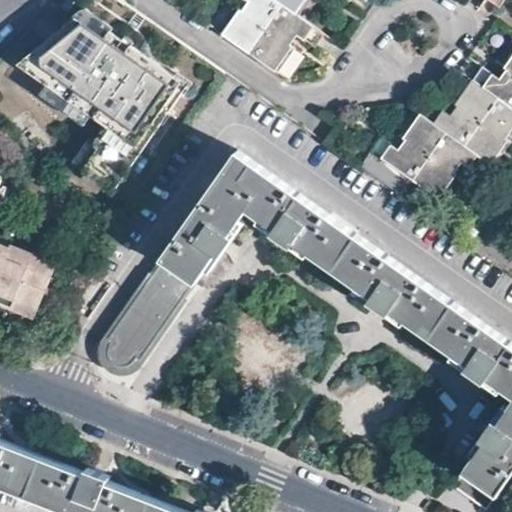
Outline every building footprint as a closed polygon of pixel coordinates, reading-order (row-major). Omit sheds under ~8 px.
[(82,0),(54,40),(21,69),(42,86),(105,135),(82,171),(115,194),(184,88),(152,67),(144,32),(90,0),(82,0)] [(247,13),(230,1),(213,24),(240,44),(268,65),(281,47),(285,41),(282,37),(288,29),(307,41),(317,27),(292,9),(298,0),(502,0),(508,4),(511,0),(511,68),(511,69),(511,78),(507,84),(487,70),(478,82),(476,80),(461,102),(466,106),(457,117),(437,103),(428,114),(412,104),(396,127),(401,131),(393,141),(374,128),(363,142),(375,150),(362,169),(403,197),(416,180),(442,198),(456,179),(461,173),(459,172),(475,149),(490,159),(507,136),(502,131),(509,122),(511,124),(511,0),(250,0),(255,3),(247,13)] [(137,296),(110,339),(106,348),(110,359),(120,366),(134,365),(142,356),(163,326),(225,238),(247,207),(285,234),(383,303),(480,371),(511,393),(511,401),(492,431),(455,485),(487,508),(511,470),(511,340),(236,146),(151,270),(153,271),(137,296)] [(0,307),(32,321),(56,261),(32,252),(31,254),(9,245),(8,248),(0,245),(0,307)] [(111,282),(89,265),(63,301),(82,315),(85,317),(111,282)] [(0,480),(81,511),(206,511),(197,508),(195,511),(194,511),(108,478),(109,474),(99,470),(89,467),(87,470),(1,437),(3,432),(0,430),(0,480)]
